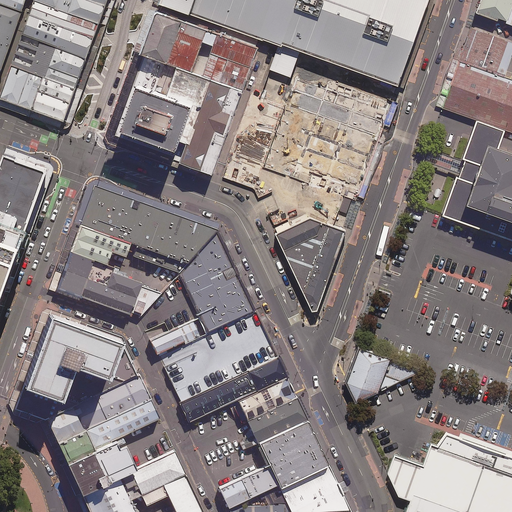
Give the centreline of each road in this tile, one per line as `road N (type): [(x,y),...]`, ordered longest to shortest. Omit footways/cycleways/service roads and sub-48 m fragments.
road 1 (tertiary): [(455,0),(338,324),(305,354)]
road 2 (tertiary): [(82,152),(227,205),(305,354)]
road 3 (unclassified): [(33,287),(136,324),(221,511)]
road 4 (tertiary): [(305,354),(374,511)]
road 5 (residential): [(132,0),(82,152)]
road 6 (unknown): [(287,93),(280,136),(295,150),(340,163),(361,121)]
road 7 (secondary): [(33,287),(82,152)]
